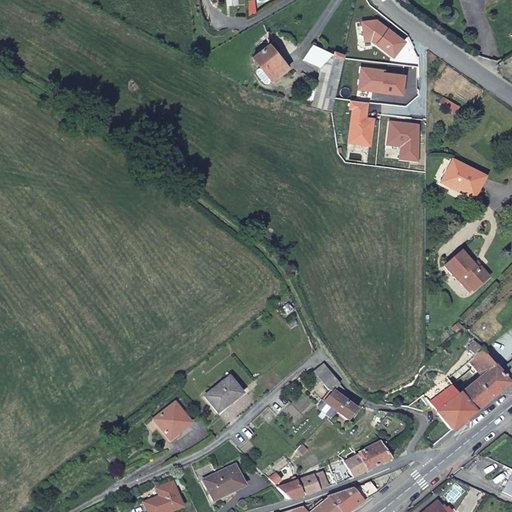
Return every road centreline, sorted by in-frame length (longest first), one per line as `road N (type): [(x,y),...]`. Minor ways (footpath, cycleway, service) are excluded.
road 1 (residential): [(70,511),(200,453),(321,353),(360,400),(421,418),(408,458)]
road 2 (residential): [(408,458),(254,511)]
road 3 (residential): [(511,96),(382,0)]
